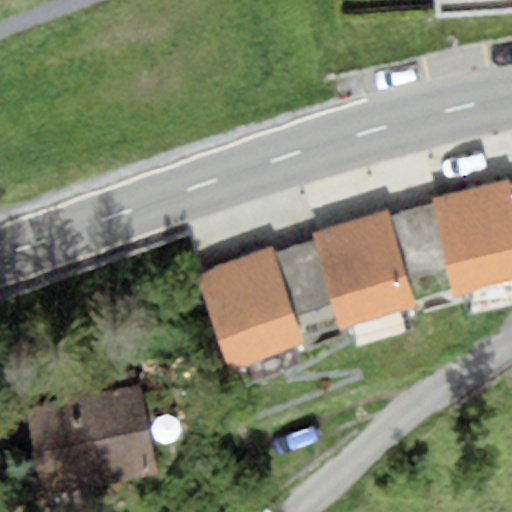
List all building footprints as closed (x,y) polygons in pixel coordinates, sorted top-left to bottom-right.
[(511,0),(432,0),(434,20),(511,15),(511,0)] [(509,178),(432,198),(433,203),(448,266),(454,294),(511,279),(511,186),(511,187),(509,178)] [(386,208),(311,233),(314,242),(333,304),(341,329),(417,303),(407,278),(448,266),(433,203),(390,218),(386,208)] [(333,304),(314,242),(275,254),(272,247),(195,273),(229,373),(305,343),(294,316),(333,304)] [(141,385),(32,407),(51,497),(159,474),(141,385)]
